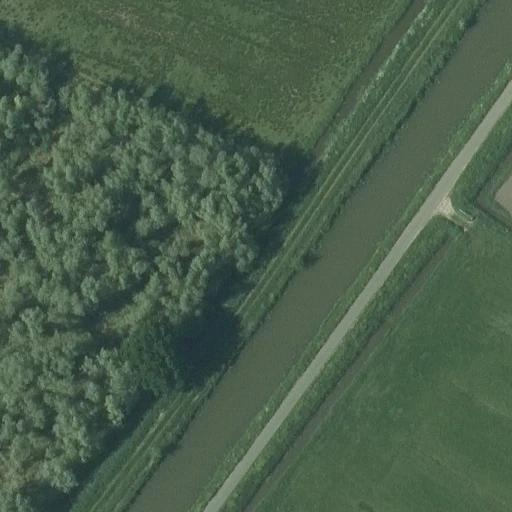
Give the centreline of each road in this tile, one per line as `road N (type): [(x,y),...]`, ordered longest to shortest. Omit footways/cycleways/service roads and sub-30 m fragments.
road 1 (track): [(94,511),(457,0)]
road 2 (unclassified): [(220,511),(511,104)]
